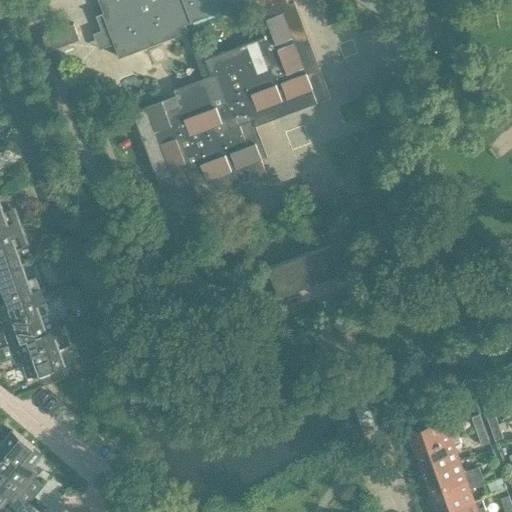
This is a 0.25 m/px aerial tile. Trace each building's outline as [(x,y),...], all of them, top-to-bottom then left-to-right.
[(101,0),(106,11),(97,14),(97,16),(101,14),(117,56),(184,31),(202,78),(174,88),(182,110),(168,115),(162,100),(132,111),(158,180),(172,175),(175,183),(190,177),(198,198),(266,172),(255,142),(247,145),(239,123),(253,118),(255,124),(316,100),(305,72),(319,67),(293,0),(289,2),(288,0),(101,0)] [(388,11),(405,5),(402,0),(390,0),(385,2),(388,11)] [(74,23),(64,26),(70,43),(79,39),(74,23)] [(295,187),(306,219),(323,213),(311,181),(295,187)] [(0,232),(22,225),(15,207),(3,211),(0,202),(0,232)] [(0,271),(22,263),(16,248),(29,244),(22,225),(0,232),(0,271)] [(344,239),(268,267),(279,296),(354,267),(344,239)] [(0,309),(46,293),(39,275),(27,279),(22,263),(0,271),(0,309)] [(46,331),(54,328),(44,302),(49,301),(46,293),(0,309),(0,324),(4,323),(6,328),(12,344),(46,332),(46,331)] [(12,344),(0,347),(0,361),(0,362),(13,358),(15,363),(24,359),(30,376),(64,364),(59,349),(71,344),(64,325),(54,328),(46,331),(46,332),(12,344)] [(491,406),(482,409),(489,426),(497,423),(491,406)] [(476,412),(467,415),(474,432),(483,429),(476,412)] [(452,415),(436,421),(409,431),(416,452),(460,437),(452,415)] [(493,438),(501,435),(497,423),(489,426),(493,438)] [(2,442),(0,440),(0,465),(35,495),(43,486),(33,477),(37,473),(29,466),(40,452),(13,429),(2,442)] [(478,444),(487,440),(483,429),(474,432),(478,444)] [(461,447),(462,443),(460,437),(416,452),(424,473),(460,460),(456,448),(461,447)] [(480,466),(464,471),(460,460),(424,473),(431,494),(483,475),(480,466)] [(0,499),(7,491),(26,506),(35,495),(0,465),(0,499)] [(470,488),(486,483),(483,475),(431,494),(437,511),(443,511),(475,501),(470,488)] [(501,477),(488,482),(492,493),(505,489),(501,477)] [(511,507),(507,493),(499,496),(504,511),(507,511),(511,510),(511,507)] [(486,511),(482,498),(475,501),(443,511),(486,511)]
